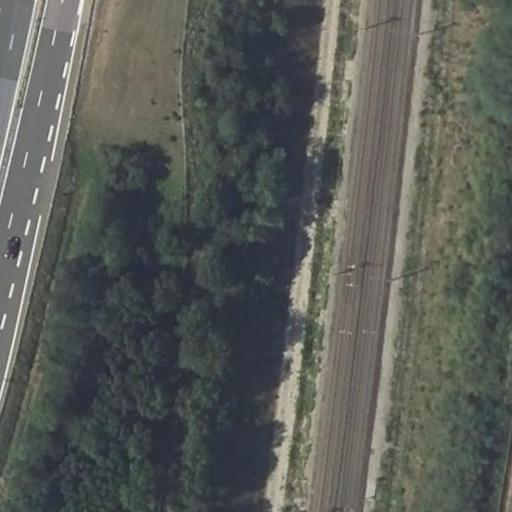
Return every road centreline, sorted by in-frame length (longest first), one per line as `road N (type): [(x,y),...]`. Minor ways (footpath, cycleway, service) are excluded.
road 1 (track): [(329,0),(268,511)]
road 2 (trunk): [(0,266),(63,0)]
